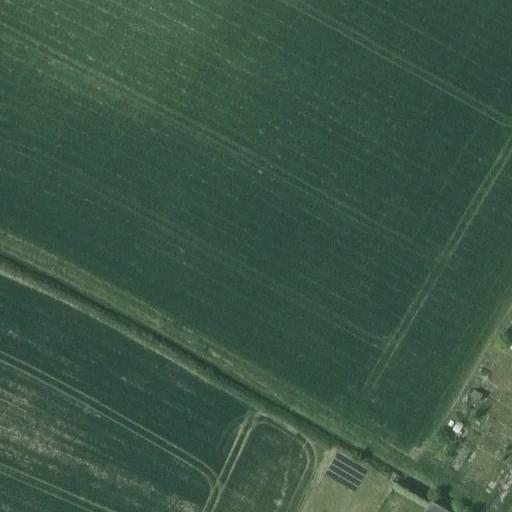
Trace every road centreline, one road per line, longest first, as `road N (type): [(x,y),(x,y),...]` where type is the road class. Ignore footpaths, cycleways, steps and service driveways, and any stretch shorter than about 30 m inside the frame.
road 1 (track): [(383,359),(0,153)]
road 2 (track): [(511,140),(351,419)]
